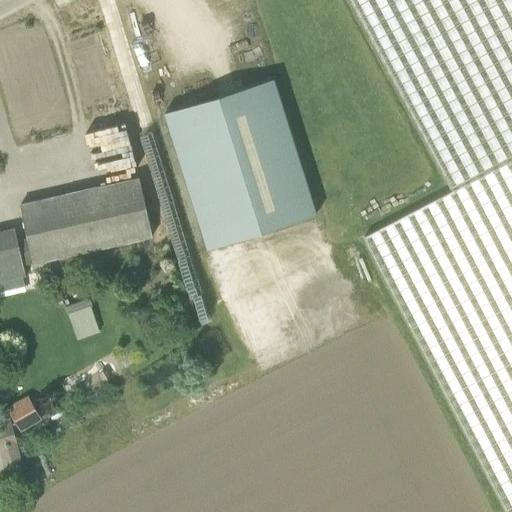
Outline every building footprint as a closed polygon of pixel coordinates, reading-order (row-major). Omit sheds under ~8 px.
[(511,158),(511,0),(350,0),(452,189),(511,158)] [(165,110),(204,248),(314,217),(275,80),(165,110)] [(362,238),(508,511),(511,511),(511,158),(452,189),(362,238)] [(21,204),(25,224),(34,265),(153,237),(140,177),(21,204)] [(9,409),(21,430),(42,418),(29,397),(9,409)] [(0,447),(18,443),(13,424),(0,427),(0,447)]
